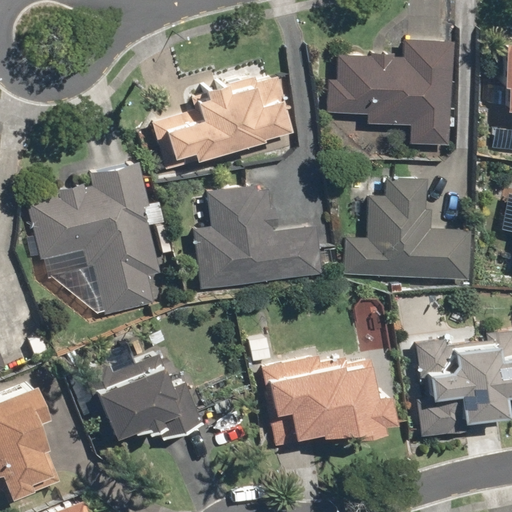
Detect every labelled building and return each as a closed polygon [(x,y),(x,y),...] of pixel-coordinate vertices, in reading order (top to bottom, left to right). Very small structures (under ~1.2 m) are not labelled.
[(511,31),(504,32),(502,100),(511,100),(511,31)] [(448,139),(453,34),(403,32),(402,51),(335,48),(334,74),(328,74),(326,108),(365,109),(365,119),(408,121),(407,137),(448,139)] [(150,116),(164,165),(293,127),(276,68),(261,73),(258,63),(203,79),(205,87),(190,91),(194,103),(150,116)] [(149,201),(138,154),(87,166),(89,176),(22,191),(37,255),(85,244),(101,311),(153,299),(146,271),(160,268),(145,201),(149,201)] [(342,232),(342,270),(468,273),(469,222),(430,221),(430,202),(425,202),(426,171),(385,170),(385,189),(366,188),(365,233),(342,232)] [(189,223),(197,285),(322,269),(315,219),(278,224),(271,176),(204,185),(209,221),(189,223)] [(511,323),(413,337),(421,392),(413,394),(418,432),(468,425),(466,413),(508,407),(507,393),(511,392),(511,323)] [(264,332),(244,336),(248,359),(269,355),(264,332)] [(319,349),(259,361),(275,440),(352,424),(354,430),(398,421),(391,383),(377,385),(369,350),(321,360),(319,349)] [(163,356),(95,383),(116,433),(153,419),(159,435),(201,419),(184,375),(172,380),(163,356)] [(39,376),(0,390),(0,498),(60,477),(37,413),(51,408),(39,376)] [(89,511),(84,498),(46,511),(89,511)]
